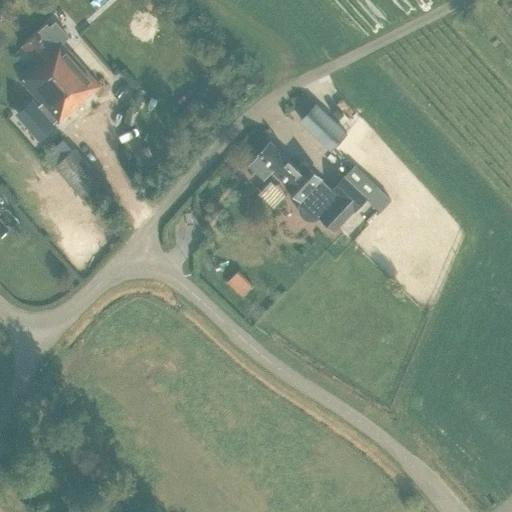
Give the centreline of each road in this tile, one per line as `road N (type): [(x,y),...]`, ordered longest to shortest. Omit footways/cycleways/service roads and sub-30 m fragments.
road 1 (unclassified): [(142,267),(154,218),(262,105),(462,0)]
road 2 (unclassified): [(454,511),(372,429),(283,372),(164,271),(142,267)]
road 3 (unclassified): [(32,322),(58,318),(102,280),(142,267)]
